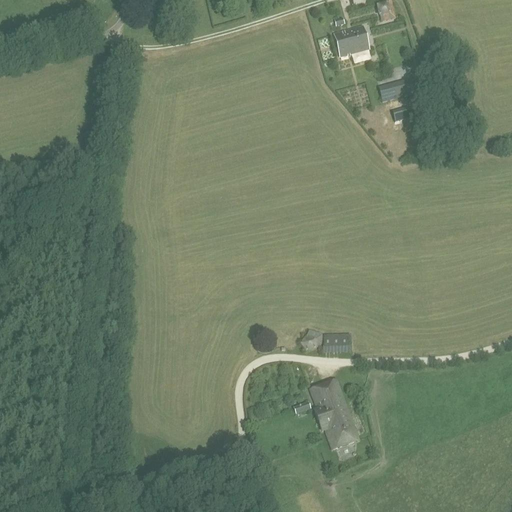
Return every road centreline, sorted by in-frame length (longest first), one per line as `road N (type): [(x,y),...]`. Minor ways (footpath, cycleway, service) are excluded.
road 1 (track): [(511,344),(428,360),(286,358),(254,365),(240,384),(240,448),(68,511)]
road 2 (track): [(70,511),(116,30)]
road 3 (unclassified): [(0,62),(116,30),(125,0)]
